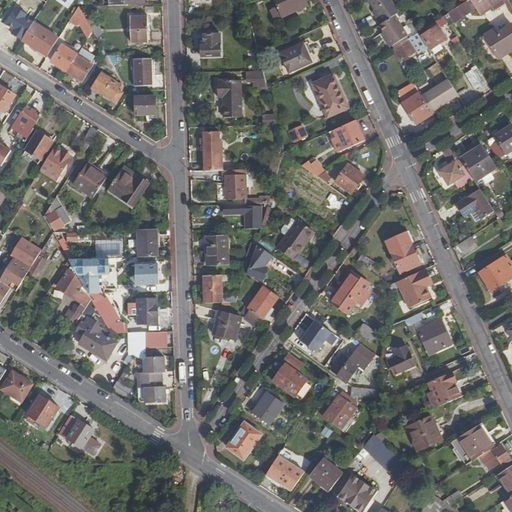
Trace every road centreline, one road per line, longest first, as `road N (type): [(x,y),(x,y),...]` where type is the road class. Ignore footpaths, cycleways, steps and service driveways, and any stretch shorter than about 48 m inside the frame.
road 1 (residential): [(403,162),(190,455)]
road 2 (residential): [(179,156),(190,455)]
road 3 (residential): [(511,407),(403,162)]
road 4 (residential): [(190,455),(0,337)]
road 5 (residential): [(179,156),(158,154),(0,54)]
road 6 (residential): [(403,162),(330,0)]
road 7 (residential): [(174,0),(179,156)]
road 8 (residential): [(511,91),(403,162)]
